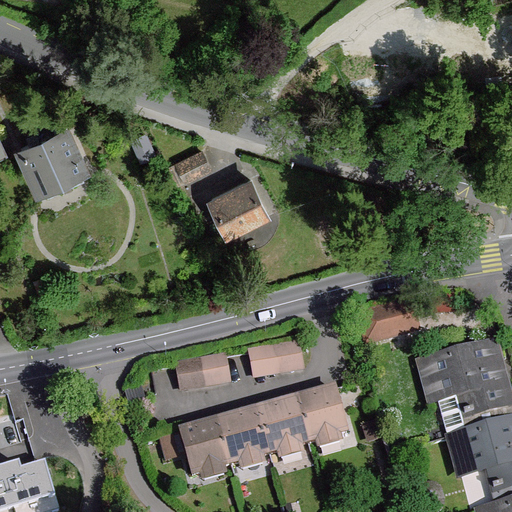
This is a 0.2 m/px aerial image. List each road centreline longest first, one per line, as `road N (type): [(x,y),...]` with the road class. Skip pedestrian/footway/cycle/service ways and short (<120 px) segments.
road 1 (tertiary): [(0,32),(252,129),(511,196)]
road 2 (tertiary): [(511,255),(384,277),(103,348)]
road 3 (residential): [(103,348),(132,468),(162,511)]
